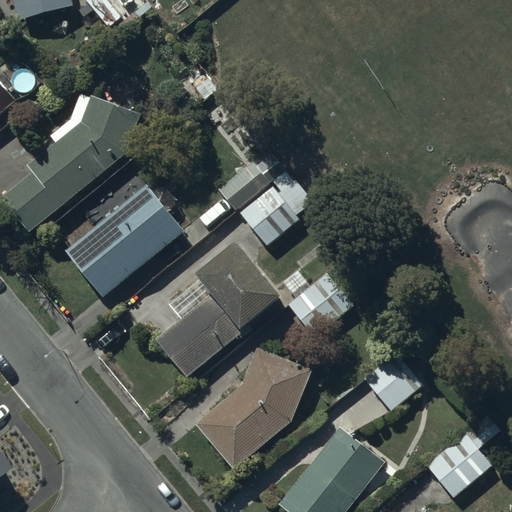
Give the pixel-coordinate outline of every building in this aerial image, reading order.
[(74,0),(14,0),(20,24),(76,9),(74,0)] [(149,6),(143,0),(86,0),(84,2),(113,37),(149,6)] [(0,119),(19,102),(0,80),(0,119)] [(131,155),(143,117),(83,96),(74,122),(53,139),(59,146),(30,170),(36,177),(4,203),(32,237),(131,155)] [(272,181),(255,160),(221,187),(238,208),(272,181)] [(279,191),(274,185),(241,212),(267,244),(300,217),(297,214),(313,201),(285,168),(272,179),(281,189),(279,191)] [(186,229),(148,182),(112,211),(96,225),(67,249),(104,296),(186,229)] [(287,293),(242,241),(202,272),(204,275),(174,299),(185,314),(160,334),(190,373),(245,327),(246,328),(287,293)] [(296,296),(289,302),(315,335),(355,305),(329,271),(312,285),(300,269),(284,281),(296,296)] [(314,367),(258,345),(243,383),(197,421),(234,467),(292,419),(314,367)] [(395,412),(426,383),(398,352),(366,380),(395,412)] [(456,497),(494,465),(480,449),(503,430),(489,413),(428,465),(456,497)] [(346,511),(387,459),(342,425),(283,503),(294,511),(346,511)]
